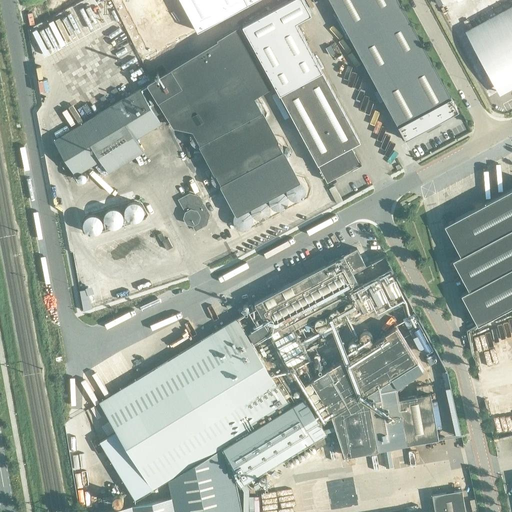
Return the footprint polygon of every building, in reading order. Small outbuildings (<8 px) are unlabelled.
[(115,0),(147,58),(254,0),(115,0)] [(288,0),(242,25),(327,182),(361,164),(351,147),(360,142),(321,71),(302,35),(298,27),(295,22),(311,14),(303,0),(288,0)] [(398,0),(330,0),(405,139),(458,111),(398,0)] [(511,4),(465,30),(500,95),(511,88),(511,4)] [(140,88),(54,140),(75,175),(101,159),(109,172),(144,151),(136,138),(161,123),(156,113),(162,109),(172,125),(192,131),(191,133),(190,135),(189,137),(190,140),(191,142),(192,144),(193,145),(195,147),(197,147),(199,147),(212,171),(211,175),(211,177),(211,179),(212,181),(213,183),(214,185),(216,186),(218,187),(221,187),(235,213),(234,216),(233,219),(234,222),(235,225),(237,227),(239,228),(242,229),(244,229),(246,229),(248,227),(250,226),(252,224),(253,222),(253,219),(253,217),(252,215),(250,212),(247,210),(251,208),(251,210),(251,212),(252,214),(253,216),(254,218),(257,219),(260,220),(263,219),(267,218),(268,216),(269,215),(270,212),(271,210),(270,208),(270,206),(269,204),(267,202),(265,201),(269,199),(269,201),(269,203),(269,204),(270,206),(271,207),(273,208),(275,210),(277,210),(279,210),(281,210),(283,209),(284,208),(286,206),(287,205),(288,203),(288,201),(288,199),(288,197),(287,196),(286,194),(284,192),(283,192),(286,190),(286,192),(287,194),(288,196),(289,198),(292,200),(294,201),(297,201),(299,200),(303,198),(304,196),(305,194),(306,191),(306,188),(304,185),(303,183),(301,182),(300,182),(300,181),(285,152),(283,151),(278,142),(279,140),(263,112),(262,111),(255,98),(272,88),(235,28),(215,40),(216,41),(172,68),(140,87),(140,88)] [(511,188),(444,225),(461,255),(453,260),(469,290),(461,294),(477,325),(511,306),(511,188)] [(203,204),(202,203),(203,202),(200,197),(190,193),(179,199),(183,207),(186,212),(184,218),(187,223),(192,225),(195,230),(206,224),(209,214),(203,204)] [(339,193),(333,196),(337,203),(343,200),(339,193)] [(130,232),(147,232),(147,213),(130,213),(130,232)] [(112,217),(109,229),(91,224),(87,242),(106,247),(108,236),(125,240),(129,221),(112,217)] [(168,238),(162,241),(167,250),(173,247),(168,238)] [(109,245),(111,258),(129,254),(127,241),(109,245)] [(153,488),(223,445),(298,401),(292,391),(300,386),(288,366),(310,355),(295,327),(362,291),(353,273),(366,266),(357,249),(254,303),(257,307),(219,330),(214,333),(101,402),(118,430),(101,440),(136,498),(153,488)] [(309,273),(326,264),(321,254),(303,263),(309,273)] [(151,277),(133,281),(137,294),(154,290),(151,277)] [(384,279),(381,280),(390,299),(401,293),(403,293),(395,278),(386,283),(384,279)] [(372,286),(369,287),(377,306),(389,300),(382,285),(373,289),(372,286)] [(88,295),(86,289),(80,290),(84,310),(93,307),(88,295)] [(364,297),(357,301),(363,313),(373,307),(368,298),(365,293),(363,294),(364,297)] [(332,414),(337,411),(368,392),(391,378),(396,386),(422,370),(417,362),(417,361),(397,327),(316,377),(311,380),(332,414)] [(431,349),(419,327),(413,330),(415,335),(422,348),(425,353),(431,349)] [(415,384),(417,388),(428,381),(423,374),(411,381),(413,385),(415,384)] [(377,449),(406,444),(398,399),(396,386),(391,378),(368,392),(377,449)] [(404,386),(398,389),(403,397),(409,393),(404,386)] [(337,411),(332,414),(345,456),(346,455),(377,449),(368,392),(337,411)] [(430,393),(398,399),(406,444),(438,438),(430,393)] [(298,401),(223,445),(246,484),(314,444),(316,448),(332,439),(327,432),(327,433),(326,432),(305,397),(298,401)] [(241,511),(232,468),(226,469),(222,448),(168,480),(172,497),(97,511),(241,511)] [(465,511),(463,491),(433,496),(435,511),(465,511)]
